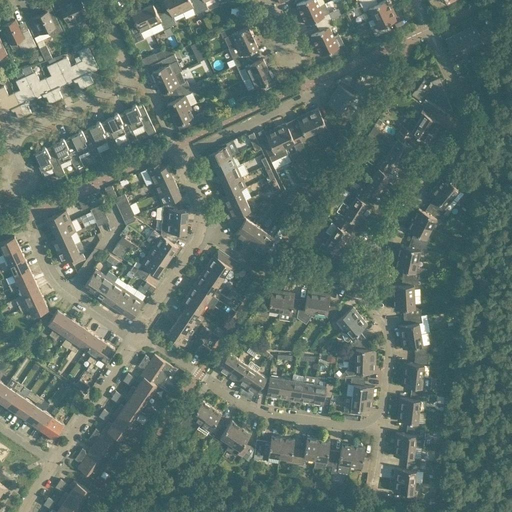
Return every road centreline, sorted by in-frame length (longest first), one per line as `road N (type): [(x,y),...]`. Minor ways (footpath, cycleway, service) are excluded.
road 1 (residential): [(132,337),(197,234),(189,154),(314,93),(309,85)]
road 2 (residential): [(351,276),(352,260),(457,126),(457,97),(411,0)]
road 3 (residential): [(385,426),(258,410),(132,337)]
road 4 (residential): [(9,186),(14,124),(107,83),(113,68)]
road 5 (residential): [(385,426),(380,311),(351,276)]
road 6 (residential): [(47,459),(132,337)]
